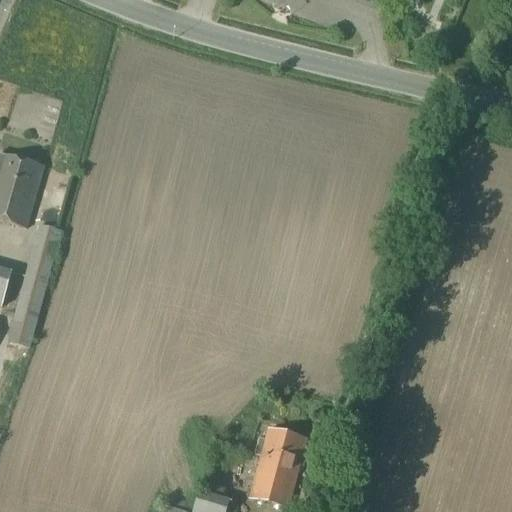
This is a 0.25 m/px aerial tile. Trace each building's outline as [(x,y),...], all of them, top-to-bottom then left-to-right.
[(49,125),(53,108),(8,97),(4,114),(49,125)] [(0,225),(27,233),(43,171),(0,159),(0,225)] [(39,233),(8,348),(28,354),(61,238),(58,238),(59,234),(38,228),(37,232),(39,233)] [(12,276),(0,273),(0,312),(2,313),(12,276)] [(269,435),(250,503),(282,511),(287,511),(306,445),(269,435)] [(172,511),(160,508),(159,511),(229,511),(231,507),(200,498),(194,511),(172,511)]
